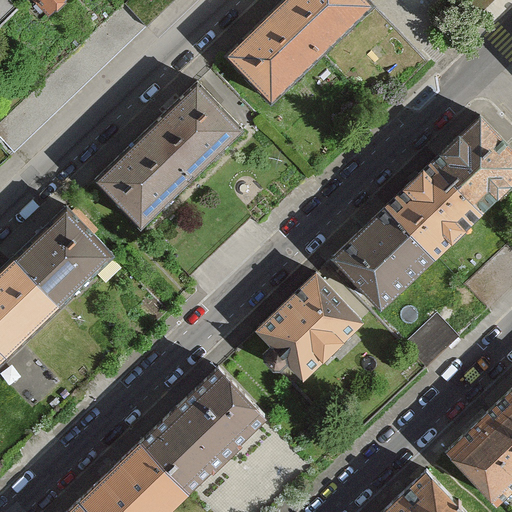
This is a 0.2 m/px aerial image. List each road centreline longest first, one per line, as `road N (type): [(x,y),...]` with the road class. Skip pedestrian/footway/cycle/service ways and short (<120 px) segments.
road 1 (residential): [(511,33),(11,511)]
road 2 (residential): [(0,221),(231,0)]
road 3 (residential): [(324,511),(511,336)]
